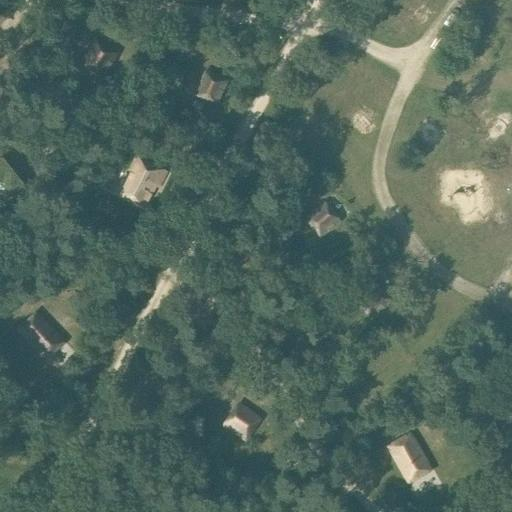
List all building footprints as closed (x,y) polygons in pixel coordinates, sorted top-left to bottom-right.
[(119,53),(95,40),(81,64),(105,77),(119,53)] [(230,80),(205,69),(194,94),(219,105),(230,80)] [(2,160),(0,161),(0,203),(22,186),(2,160)] [(158,183),(133,171),(120,197),(145,209),(158,183)] [(343,221),(325,200),(304,218),(321,239),(343,221)] [(392,303),(376,282),(353,299),(369,320),(392,303)] [(0,309),(7,317),(17,307),(9,299),(0,307),(0,309)] [(67,342),(37,310),(16,329),(46,362),(67,342)] [(262,419),(239,403),(223,425),(246,441),(262,419)] [(432,470),(411,432),(386,446),(407,484),(432,470)]
